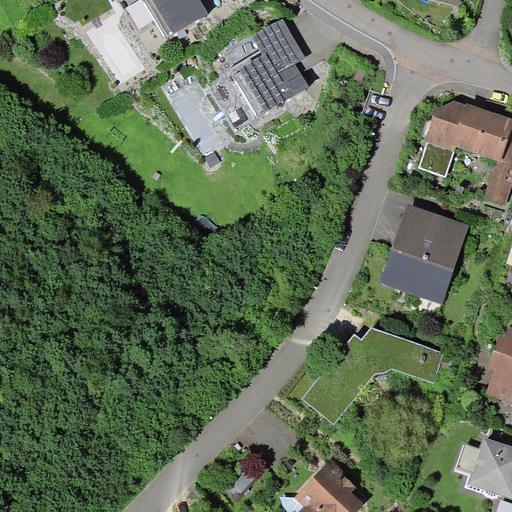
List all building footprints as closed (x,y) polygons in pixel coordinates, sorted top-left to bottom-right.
[(143,0),(167,38),(174,34),(153,0),(143,0)] [(153,0),(174,34),(209,14),(200,0),(153,0)] [(283,19),(251,35),(260,50),(263,55),(239,69),(265,112),(310,87),(295,63),(306,58),(283,19)] [(263,55),(260,50),(229,70),(258,117),(265,113),(265,112),(239,69),(263,55)] [(511,118),(467,104),(466,106),(454,101),(436,110),(425,142),(427,142),(418,167),(446,177),(457,146),(497,160),(484,198),(505,205),(511,184),(511,118)] [(469,224),(407,203),(380,283),(442,304),(469,224)] [(511,327),(509,327),(506,335),(500,333),(489,367),(495,369),(487,393),(511,401),(511,327)] [(354,334),(302,399),(333,425),(375,373),(385,372),(393,369),(434,382),(444,353),(371,328),(361,340),(354,334)] [(511,446),(484,437),(480,449),(472,471),(467,484),(499,495),(511,499),(511,446)] [(472,471),(480,449),(466,444),(458,467),(472,471)] [(356,487),(330,460),(295,497),(304,506),(297,511),(355,511),(364,504),(352,492),(356,487)] [(467,484),(466,488),(485,494),(487,496),(489,497),(491,498),(494,498),(496,498),(498,497),(499,495),(467,484)] [(511,511),(511,503),(501,500),(496,511),(511,511)]
